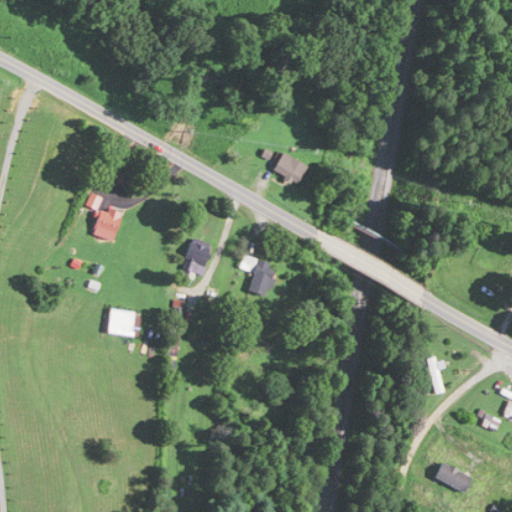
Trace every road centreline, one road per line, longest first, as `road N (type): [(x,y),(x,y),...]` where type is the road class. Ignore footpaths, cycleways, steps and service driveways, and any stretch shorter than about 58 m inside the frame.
road 1 (tertiary): [(0,56),(316,236)]
road 2 (residential): [(503,341),(487,369),(417,441),(396,511)]
road 3 (tertiary): [(316,236),(421,295)]
